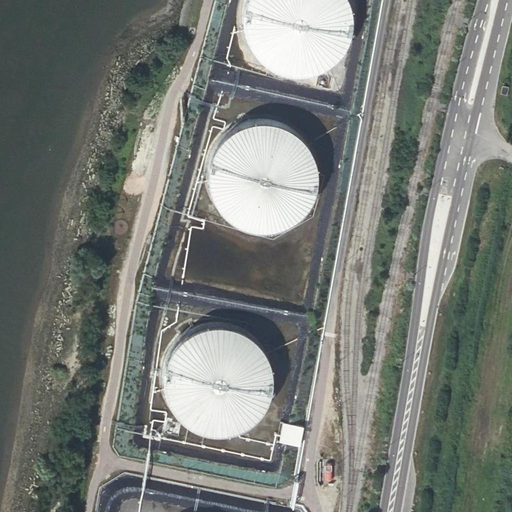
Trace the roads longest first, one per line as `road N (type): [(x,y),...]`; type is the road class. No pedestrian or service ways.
road 1 (tertiary): [(492,0),(445,197),(390,511)]
road 2 (track): [(511,236),(461,511)]
